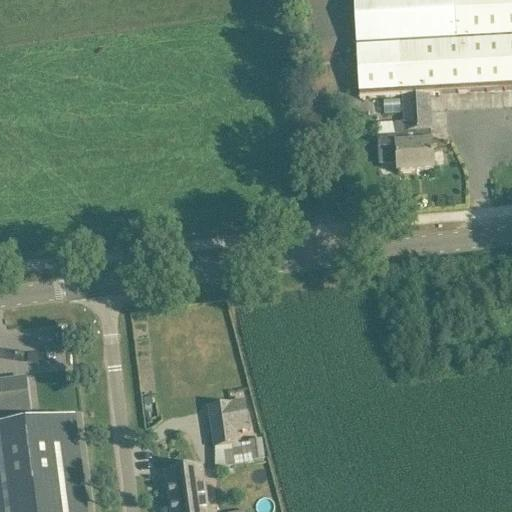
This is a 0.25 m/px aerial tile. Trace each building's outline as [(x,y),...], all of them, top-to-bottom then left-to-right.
[(511,0),(354,0),(357,47),(358,64),(361,101),(404,98),(430,96),(511,91),(511,0)] [(396,138),(379,138),(379,139),(380,166),(398,165),(398,175),(434,172),(432,132),(430,96),(404,98),(405,124),(395,125),(396,138)] [(30,425),(28,413),(30,413),(26,380),(0,383),(0,511),(87,511),(76,419),(30,425)] [(251,430),(247,404),(232,406),(232,405),(210,408),(216,450),(238,447),(236,432),(251,430)] [(252,465),(264,464),(262,441),(250,442),(252,465)] [(208,511),(202,468),(166,473),(171,511),(208,511)]
